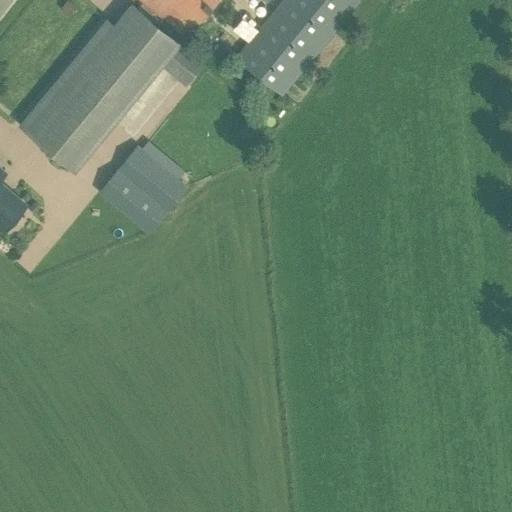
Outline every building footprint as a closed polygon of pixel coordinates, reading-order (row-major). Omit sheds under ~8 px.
[(168,0),(141,0),(186,37),(197,23),(168,0)] [(168,0),(197,23),(215,0),(168,0)] [(283,0),(238,56),(284,92),(357,0),(283,0)] [(109,20),(21,124),(49,149),(75,171),(163,67),(187,87),(205,65),(134,5),(116,26),(109,20)] [(138,147),(100,192),(149,234),(187,189),(177,181),(185,171),(150,141),(142,151),(138,147)] [(0,168),(0,228),(4,231),(26,205),(0,183),(0,178),(5,173),(0,168)]
